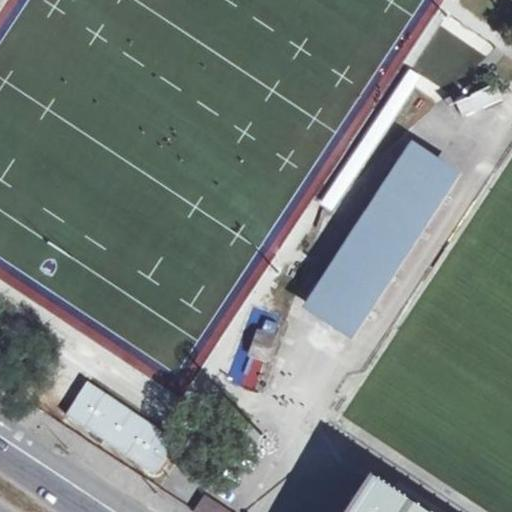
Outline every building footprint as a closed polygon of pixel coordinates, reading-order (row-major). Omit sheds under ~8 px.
[(462,111),(495,102),(491,88),(458,97),(462,111)] [(21,297),(181,399),(316,191),(245,185),(252,174),(280,177),(246,155),(247,153),(241,137),(223,125),(199,134),(194,142),(187,141),(99,175),(102,181),(61,196),(61,201),(14,197),(0,202),(0,249),(4,252),(21,297)] [(309,305),(318,311),(422,152),(424,150),(415,144),(414,145),(309,305)] [(308,307),(355,337),(461,174),(424,150),(422,152),(318,311),(309,305),(308,307)] [(68,413),(157,472),(178,440),(89,382),(68,413)] [(420,511),(367,477),(344,511),(420,511)] [(194,511),(195,511),(230,511),(205,496),(204,495),(194,511)]
